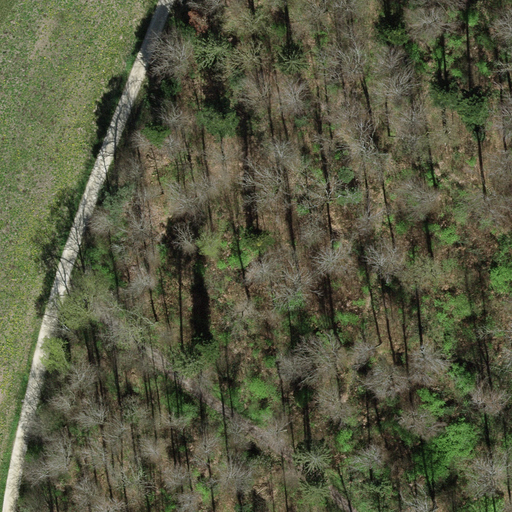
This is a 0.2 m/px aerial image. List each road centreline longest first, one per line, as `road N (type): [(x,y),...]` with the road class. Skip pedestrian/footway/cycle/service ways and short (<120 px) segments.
road 1 (track): [(10,511),(23,421),(63,276),(171,0)]
road 2 (track): [(63,276),(361,511)]
